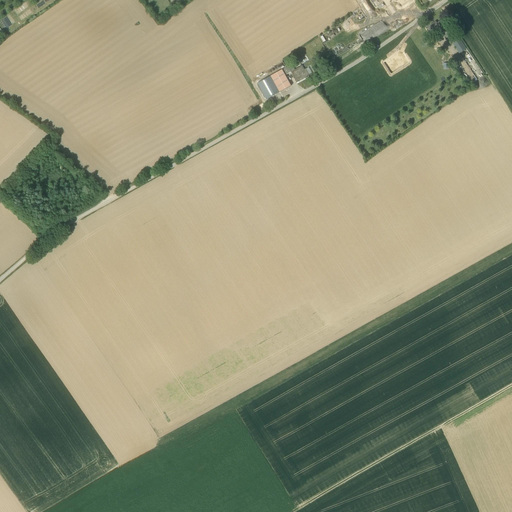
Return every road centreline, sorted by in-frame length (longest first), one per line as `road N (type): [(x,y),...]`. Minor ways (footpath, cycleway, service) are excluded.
road 1 (unclassified): [(446,0),(337,73),(60,228),(0,277)]
road 2 (track): [(511,384),(290,511)]
